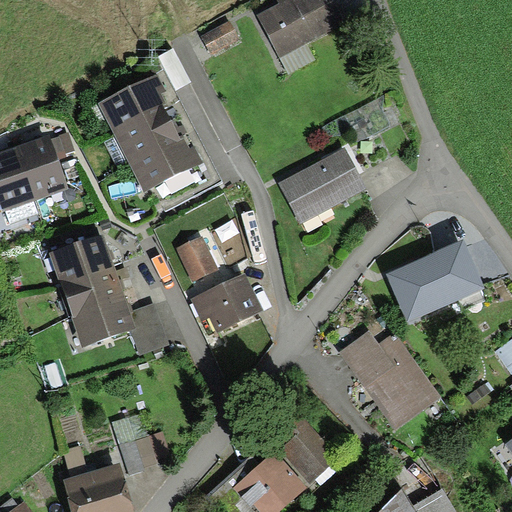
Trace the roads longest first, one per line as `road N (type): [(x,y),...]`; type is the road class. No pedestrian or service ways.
road 1 (residential): [(154,511),(295,332),(406,206),(448,173)]
road 2 (residential): [(382,0),(448,173)]
